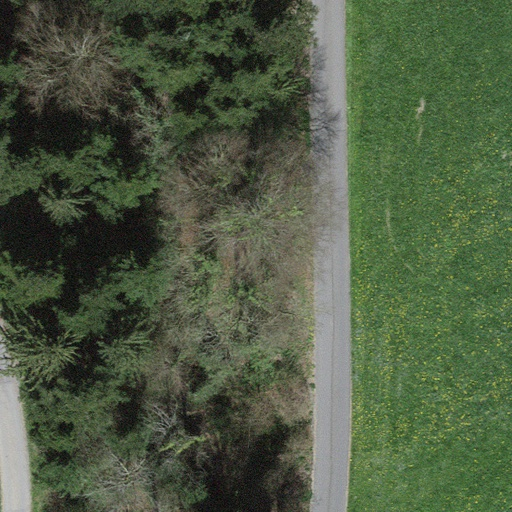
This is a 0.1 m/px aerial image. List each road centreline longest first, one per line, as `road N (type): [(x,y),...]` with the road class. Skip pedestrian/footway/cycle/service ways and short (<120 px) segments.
road 1 (unclassified): [(338,0),(344,340),(329,511)]
road 2 (unclassified): [(20,511),(25,435),(0,341)]
